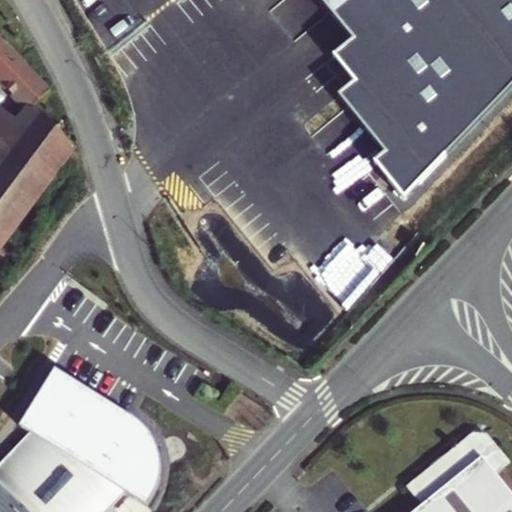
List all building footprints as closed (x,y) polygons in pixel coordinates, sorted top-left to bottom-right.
[(511,0),(286,0),(295,10),(289,17),(253,46),(248,87),(305,157),(417,65),(455,112),(511,64),(511,0)] [(286,0),(275,0),(289,17),(295,10),(286,0)] [(0,83),(24,108),(29,112),(34,106),(46,92),(0,43),(0,83)] [(253,46),(218,73),(294,166),(305,157),(248,87),(253,46)] [(15,121),(0,141),(0,244),(41,189),(71,147),(34,106),(29,112),(24,108),(15,121)] [(0,141),(15,121),(0,109),(0,141)] [(0,511),(106,511),(125,493),(146,507),(149,500),(152,494),(154,488),(156,481),(157,474),(157,467),(157,460),(156,454),(152,445),(147,436),(141,429),(134,421),(53,370),(18,427),(28,433),(0,463),(0,511)] [(206,383),(201,392),(215,401),(220,392),(206,383)] [(442,511),(511,511),(511,499),(493,475),(507,464),(484,435),(470,435),(405,487),(425,501),(442,511)] [(416,511),(442,511),(425,501),(405,487),(404,492),(419,510),(416,511)]
